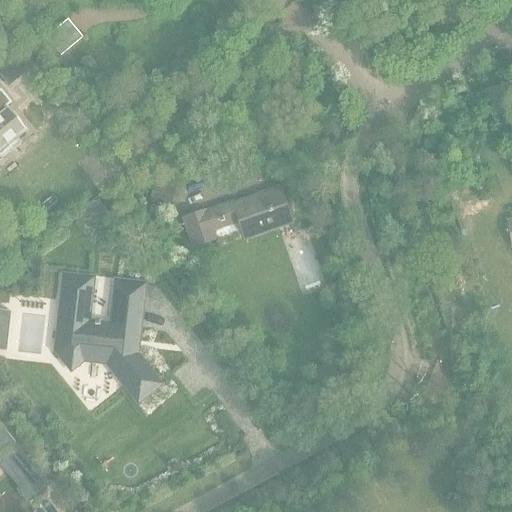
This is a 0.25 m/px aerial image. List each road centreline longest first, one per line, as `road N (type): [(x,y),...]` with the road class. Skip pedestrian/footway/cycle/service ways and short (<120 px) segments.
road 1 (residential): [(194,511),(346,431),(389,390),(399,348),(349,205),(348,172),(358,143),(381,119)]
road 2 (residential): [(381,119),(314,40),(511,7)]
road 3 (residential): [(381,119),(511,12)]
